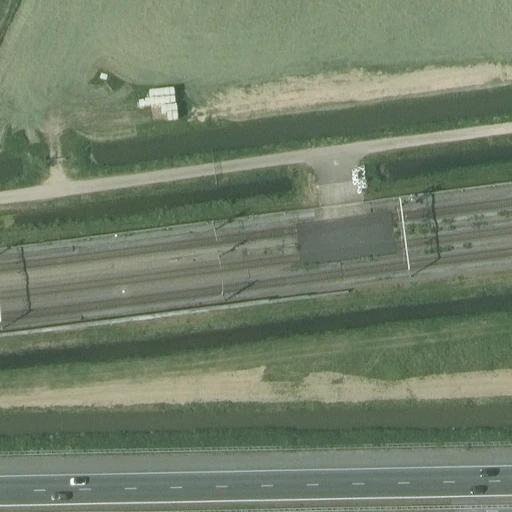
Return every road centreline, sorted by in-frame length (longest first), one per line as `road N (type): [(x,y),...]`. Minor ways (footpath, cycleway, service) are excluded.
road 1 (motorway): [(511,483),(0,493)]
road 2 (unclassified): [(214,170),(0,199)]
